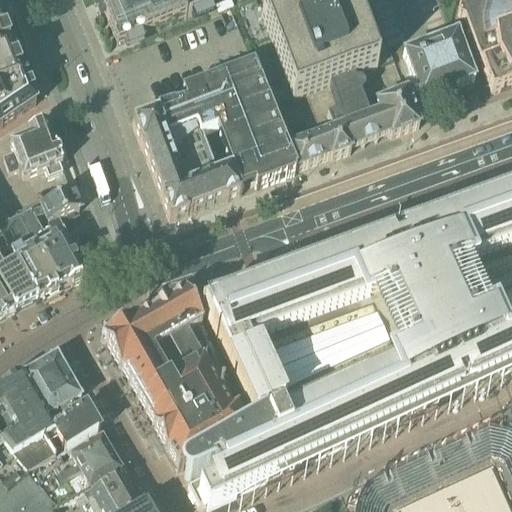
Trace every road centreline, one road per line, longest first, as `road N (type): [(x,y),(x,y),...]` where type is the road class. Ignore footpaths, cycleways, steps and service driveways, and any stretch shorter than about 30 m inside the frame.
road 1 (tertiary): [(149,259),(183,265),(511,142)]
road 2 (tertiary): [(46,0),(133,237),(149,259)]
